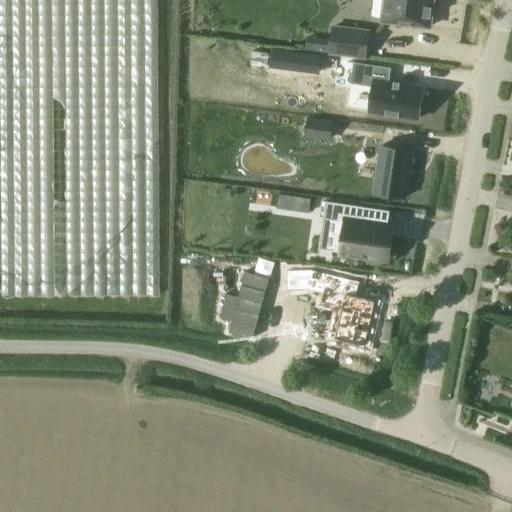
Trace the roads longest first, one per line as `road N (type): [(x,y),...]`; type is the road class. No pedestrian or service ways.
road 1 (residential): [(421,434),(505,6)]
road 2 (track): [(500,508),(228,416),(134,400),(126,391),(130,351)]
road 3 (unclassified): [(421,434),(166,356),(0,348)]
